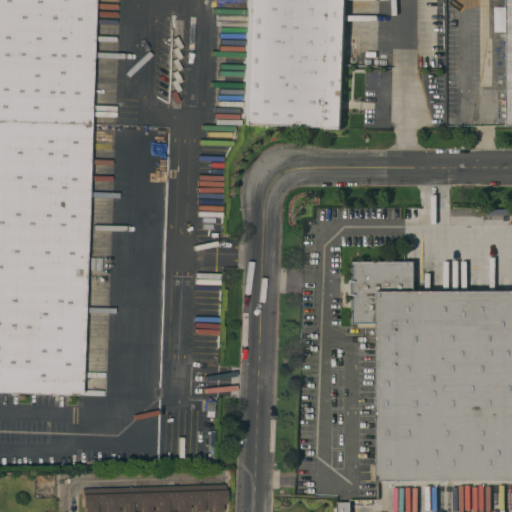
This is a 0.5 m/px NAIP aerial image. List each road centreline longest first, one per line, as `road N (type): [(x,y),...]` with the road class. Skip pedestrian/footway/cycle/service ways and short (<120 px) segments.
road 1 (tertiary): [(268,178),(256,511)]
road 2 (tertiary): [(268,178),(511,175)]
